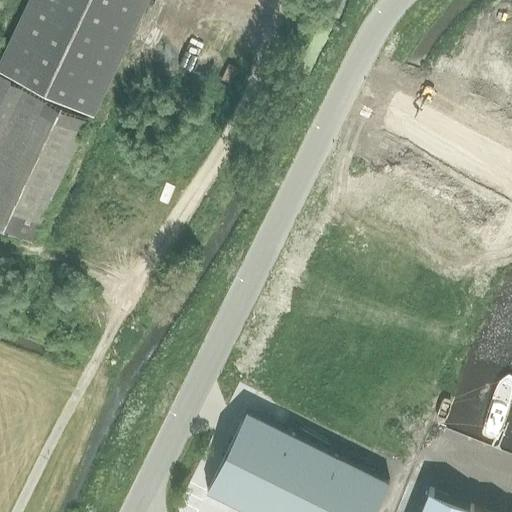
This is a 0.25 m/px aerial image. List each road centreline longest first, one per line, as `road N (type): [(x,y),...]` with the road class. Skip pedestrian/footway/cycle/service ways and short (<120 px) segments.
road 1 (track): [(18,511),(136,284),(229,142),(264,68),(280,15),(247,0)]
road 2 (tertiary): [(136,511),(375,33),(400,0)]
